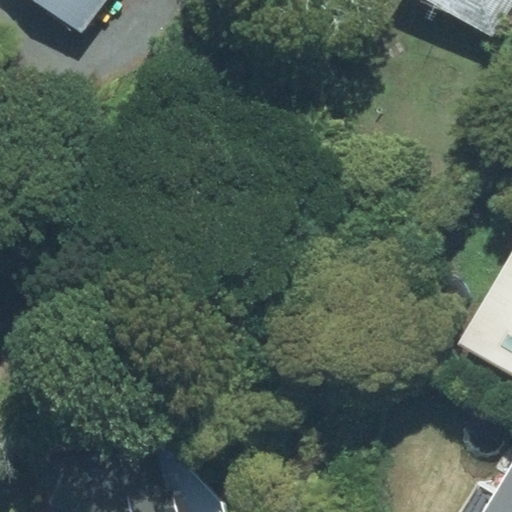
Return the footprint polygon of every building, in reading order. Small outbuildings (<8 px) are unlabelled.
[(48,0),(90,30),(112,0),(48,0)] [(511,0),(450,0),(504,32),(511,18),(511,0)] [(511,257),(466,339),(511,364),(511,257)] [(471,390),(455,379),(446,395),(462,406),(471,390)] [(190,511),(184,489),(175,491),(159,430),(48,456),(61,511),(190,511)] [(511,511),(511,486),(496,511),(511,511)]
